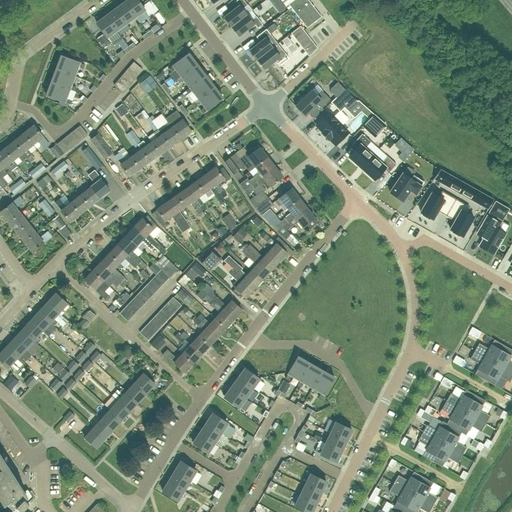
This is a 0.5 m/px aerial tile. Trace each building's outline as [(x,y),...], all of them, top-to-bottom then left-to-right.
[(142,12),(133,0),(127,0),(122,4),(133,19),(142,12)] [(151,5),(147,0),(133,0),(142,12),(151,5)] [(201,0),(199,2),(205,10),(211,6),(206,0),(201,0)] [(247,15),(243,9),(247,6),(241,0),(238,0),(236,1),(239,5),(223,18),(231,28),(247,15)] [(320,16),(307,0),(292,0),(288,4),(306,27),(320,16)] [(133,19),(122,4),(113,11),(123,25),(133,19)] [(123,25),(113,11),(103,18),(114,32),(123,25)] [(165,23),(158,13),(153,17),(160,26),(165,23)] [(247,15),(231,28),(239,37),(255,24),(258,28),(262,25),(256,17),(251,20),(247,15)] [(160,28),(157,24),(150,29),(151,30),(146,33),(149,36),(160,28)] [(300,25),(291,32),(307,53),(316,45),(300,25)] [(257,59),(272,46),(265,37),(270,33),(266,28),(256,36),(260,41),(249,49),(257,59)] [(132,43),(124,32),(120,36),(128,46),(130,50),(135,46),(133,43),(132,43)] [(109,45),(102,35),(97,38),(104,48),(109,45)] [(154,58),(160,54),(164,59),(175,51),(168,41),(151,54),(154,58)] [(272,46),(257,59),(264,69),(275,60),(279,65),(289,57),(285,52),(280,56),(272,46)] [(297,66),(308,58),(305,53),(293,61),(297,66)] [(197,65),(188,54),(168,69),(171,72),(175,70),(180,77),(181,77),(197,65)] [(61,56),(56,69),(75,76),(78,67),(83,69),(84,65),(61,56)] [(152,59),(145,66),(155,76),(162,70),(152,59)] [(129,67),(138,75),(142,70),(133,62),(129,67)] [(205,76),(197,65),(181,77),(180,77),(177,80),(179,83),(183,80),(189,88),(205,76)] [(135,79),(138,75),(129,67),(126,72),(135,79)] [(56,69),(51,82),(70,89),(70,90),(74,91),(76,87),(71,86),(75,76),(56,69)] [(135,79),(126,72),(122,76),(131,84),(135,79)] [(160,73),(155,76),(159,81),(163,78),(160,73)] [(118,81),(127,88),(131,84),(122,76),(118,81)] [(157,86),(150,76),(140,84),(147,93),(157,86)] [(214,87),(205,76),(189,88),(185,91),(188,94),(192,91),(198,99),(214,87)] [(127,88),(118,81),(114,85),(123,93),(127,88)] [(51,82),(46,96),(69,104),(71,100),(66,99),(70,90),(70,89),(51,82)] [(336,113),(346,105),(350,110),(358,104),(341,82),(331,90),(339,99),(330,105),(336,113)] [(214,87),(198,99),(204,107),(200,110),(203,113),(223,98),(214,87)] [(312,89),(295,105),(305,115),(318,103),(322,108),(331,99),(322,89),(317,94),(312,89)] [(73,112),(83,110),(81,102),(72,104),(73,112)] [(212,114),(219,117),(223,108),(216,105),(212,114)] [(343,109),(336,116),(346,126),(353,119),(343,109)] [(171,127),(180,139),(190,132),(175,111),(170,115),(176,123),(171,127)] [(336,145),(349,132),(329,112),(317,125),(323,131),(322,132),(328,139),(329,138),(336,145)] [(370,119),(364,113),(349,128),(355,134),(370,119)] [(152,116),(149,118),(169,147),(180,139),(171,127),(167,122),(160,127),(152,116)] [(150,142),(159,154),(169,147),(149,118),(146,120),(155,132),(153,133),(156,138),(150,142)] [(23,133),(32,145),(37,141),(44,149),(49,145),(33,125),(23,133)] [(82,139),(87,135),(79,126),(75,130),(82,139)] [(78,143),(82,139),(75,130),(70,133),(78,143)] [(131,130),(128,133),(137,146),(141,143),(131,130)] [(23,133),(13,141),(27,158),(31,155),(27,149),(32,145),(23,133)] [(73,146),(78,143),(70,133),(66,137),(73,146)] [(137,146),(128,133),(125,135),(135,147),(137,146)] [(357,148),(349,157),(361,169),(375,154),(367,146),(370,142),(362,134),(352,144),(357,148)] [(110,155),(97,135),(90,140),(104,159),(110,155)] [(61,141),(69,150),(73,146),(66,137),(61,141)] [(26,158),(27,158),(13,141),(3,149),(12,160),(17,157),(21,162),(26,158)] [(69,150),(61,141),(57,145),(64,154),(69,150)] [(149,161),(159,154),(150,142),(140,150),(149,161)] [(63,154),(56,145),(50,150),(57,159),(63,154)] [(88,147),(82,151),(96,170),(102,166),(88,147)] [(254,166),(266,157),(258,147),(253,151),(251,148),(237,158),(233,153),(228,157),(237,169),(243,164),(248,171),(251,168),(254,166)] [(12,160),(3,149),(0,151),(0,164),(2,168),(12,160)] [(128,176),(139,169),(130,157),(129,158),(122,149),(118,152),(119,153),(114,156),(128,176)] [(139,169),(149,161),(140,150),(130,157),(139,169)] [(375,154),(361,169),(374,180),(383,170),(388,174),(396,165),(387,157),(383,161),(375,154)] [(250,185),(274,167),(266,157),(254,166),(256,168),(259,172),(253,177),(249,181),(247,179),(246,180),(245,178),(238,184),(243,190),(250,184),(250,185)] [(63,161),(57,166),(62,172),(68,167),(63,161)] [(41,163),(35,168),(39,174),(46,169),(41,163)] [(62,172),(57,166),(51,171),(56,177),(62,172)] [(214,168),(205,174),(222,198),(226,195),(221,189),(221,190),(216,183),(222,179),(224,182),(230,178),(222,167),(217,171),(214,168)] [(282,177),(274,167),(250,185),(253,189),(258,185),(259,186),(265,180),(270,186),(282,177)] [(39,174),(35,168),(29,173),(33,179),(39,174)] [(95,183),(90,187),(99,198),(109,190),(94,171),(88,175),(95,183)] [(195,181),(203,193),(209,189),(217,201),(222,198),(205,174),(195,181)] [(410,190),(415,194),(424,182),(413,175),(410,179),(404,174),(391,193),(402,201),(410,190)] [(459,193),(465,184),(446,174),(441,183),(459,193)] [(52,181),(48,176),(43,180),(47,185),(52,181)] [(15,184),(20,190),(26,185),(21,179),(15,184)] [(195,181),(185,188),(202,212),(206,210),(198,199),(197,199),(196,198),(203,193),(195,181)] [(20,190),(15,184),(9,189),(14,195),(20,190)] [(485,195),(465,184),(459,193),(480,205),(485,195)] [(89,206),(99,198),(90,187),(80,195),(89,206)] [(175,195),(184,207),(190,202),(194,209),(193,209),(198,215),(202,212),(185,188),(175,195)] [(283,203),(287,207),(299,198),(291,188),(274,201),(279,206),(283,203)] [(255,207),(267,198),(262,191),(250,200),(255,207)] [(439,197),(431,193),(420,212),(423,214),(422,216),(429,220),(430,218),(433,220),(440,207),(447,211),(454,199),(442,192),(439,197)] [(79,214),(89,206),(80,195),(70,203),(79,214)] [(166,202),(183,226),(186,230),(190,227),(183,218),(178,211),(184,207),(175,195),(166,202)] [(0,212),(8,222),(19,213),(15,208),(23,202),(19,197),(0,212)] [(267,198),(255,207),(260,214),(272,205),(267,198)] [(294,217),(306,208),(299,198),(287,207),(291,213),(284,217),(285,219),(277,225),(279,228),(288,222),(294,217)] [(69,222),(79,214),(70,203),(65,207),(59,199),(54,203),(69,222)] [(38,205),(43,210),(49,205),(45,200),(38,205)] [(469,208),(457,201),(450,213),(457,217),(450,229),(452,231),(451,233),(459,237),(460,235),(462,237),(473,217),(466,213),(469,208)] [(183,226),(166,202),(156,209),(156,210),(151,214),(159,224),(163,228),(167,225),(164,221),(171,216),(175,223),(175,224),(178,229),(183,226)] [(54,211),(49,205),(43,210),(47,216),(54,211)] [(294,217),(302,227),(305,224),(309,229),(318,223),(314,218),(306,208),(294,217)] [(19,213),(8,222),(15,232),(27,223),(19,213)] [(143,219),(141,218),(133,227),(144,238),(154,247),(163,255),(166,251),(148,235),(157,225),(148,214),(143,219)] [(237,226),(229,214),(222,219),(230,231),(237,226)] [(65,226),(57,216),(52,220),(60,230),(65,226)] [(487,233),(480,246),(493,254),(505,233),(497,229),(500,223),(488,216),(480,229),(487,233)] [(291,226),(288,222),(279,228),(280,229),(277,231),(285,239),(290,235),(286,230),(291,226)] [(27,223),(15,232),(23,242),(34,233),(27,223)] [(135,245),(136,247),(141,242),(150,251),(154,247),(144,238),(133,227),(125,236),(135,245)] [(227,233),(222,227),(216,231),(221,237),(227,233)] [(247,234),(241,228),(233,237),(239,242),(247,234)] [(219,238),(214,231),(209,235),(214,242),(219,238)] [(39,238),(34,233),(23,242),(31,252),(51,237),(47,232),(39,238)] [(263,232),(259,236),(272,247),(267,252),(278,262),(286,253),(283,250),(287,246),(277,237),(273,242),(263,232)] [(125,236),(116,244),(137,264),(141,260),(131,251),(130,252),(129,251),(135,245),(125,236)] [(289,241),(298,245),(300,240),(292,236),(289,241)] [(137,264),(116,244),(108,253),(118,263),(123,258),(134,268),(137,264)] [(270,271),(278,262),(267,252),(263,257),(249,244),(248,246),(246,245),(244,245),(243,246),(270,271)] [(262,280),(270,271),(243,246),(239,250),(253,263),(248,267),(262,280)] [(390,311),(402,296),(345,251),(327,275),(341,286),(350,276),(382,302),(380,305),(375,301),(369,309),(379,317),(386,308),(390,311)] [(219,259),(212,252),(201,262),(209,269),(219,259)] [(118,263),(108,253),(100,262),(121,282),(124,278),(114,268),(118,263)] [(223,260),(232,269),(254,288),(262,280),(248,267),(248,268),(251,270),(246,275),(240,270),(242,268),(227,255),(223,260)] [(137,264),(143,270),(147,266),(141,260),(137,264)] [(158,261),(155,264),(160,269),(163,266),(158,261)] [(169,261),(161,270),(169,277),(177,269),(169,261)] [(121,282),(100,262),(92,271),(108,287),(112,283),(116,287),(121,282)] [(205,271),(196,263),(191,269),(200,277),(205,271)] [(160,269),(155,264),(154,265),(153,264),(148,269),(155,275),(160,269)] [(142,269),(138,273),(145,279),(149,275),(142,269)] [(254,288),(232,269),(229,273),(236,280),(231,285),(245,298),(254,288)] [(165,282),(169,277),(161,270),(157,274),(165,282)] [(108,287),(92,271),(83,280),(104,299),(108,296),(103,292),(108,287)] [(157,274),(153,279),(161,286),(165,282),(157,274)] [(187,275),(180,283),(195,297),(202,288),(187,275)] [(161,286),(153,279),(148,283),(157,291),(161,286)] [(152,295),(157,291),(148,283),(144,288),(152,295)] [(323,283),(317,286),(322,294),(327,290),(323,283)] [(356,286),(350,294),(361,302),(367,294),(356,286)] [(144,288),(140,292),(148,300),(152,295),(144,288)] [(194,302),(181,290),(177,295),(189,306),(194,302)] [(140,292),(136,296),(144,304),(148,300),(140,292)] [(294,341),(323,302),(310,292),(281,332),(294,341)] [(55,293),(47,302),(58,313),(67,304),(55,293)] [(130,297),(125,293),(120,298),(124,302),(130,297)] [(208,304),(212,299),(207,295),(204,300),(208,304)] [(136,296),(132,301),(140,309),(144,304),(136,296)] [(216,296),(212,300),(233,319),(241,310),(231,300),(226,306),(220,301),(221,301),(216,296)] [(167,302),(176,310),(180,305),(172,297),(167,302)] [(225,328),(233,319),(212,300),(208,304),(213,308),(214,308),(219,313),(215,318),(225,328)] [(132,301),(127,305),(136,313),(140,309),(132,301)] [(38,311),(50,322),(58,313),(47,302),(38,311)] [(163,306),(172,314),(176,310),(167,302),(163,306)] [(127,305),(123,310),(132,318),(136,313),(127,305)] [(159,310),(168,318),(172,314),(163,306),(159,310)] [(193,314),(185,307),(182,310),(185,313),(184,314),(189,318),(193,314)] [(128,322),(132,318),(123,310),(119,314),(128,322)] [(155,315),(164,323),(168,318),(159,310),(155,315)] [(323,326),(331,316),(324,310),(315,320),(323,326)] [(41,331),(48,337),(52,333),(45,327),(50,322),(38,311),(30,321),(41,331)] [(95,316),(90,311),(83,318),(84,320),(77,327),(81,331),(95,316)] [(196,317),(200,322),(204,318),(199,313),(196,317)] [(151,319),(159,327),(164,323),(155,315),(151,319)] [(208,345),(217,337),(206,327),(200,322),(196,317),(192,321),(197,325),(198,325),(202,328),(201,329),(203,331),(198,336),(208,345)] [(225,328),(215,318),(206,327),(217,337),(225,328)] [(147,323),(155,332),(159,327),(151,319),(147,323)] [(384,333),(390,325),(383,319),(376,327),(384,333)] [(33,340),(41,331),(30,321),(21,330),(33,340)] [(348,329),(358,337),(364,330),(354,321),(348,329)] [(143,328),(151,336),(155,332),(147,323),(143,328)] [(143,328),(138,332),(147,340),(151,336),(143,328)] [(481,332),(472,328),(469,334),(477,338),(481,332)] [(308,329),(300,339),(308,345),(316,335),(308,329)] [(13,339),(24,350),(33,340),(21,330),(13,339)] [(200,354),(190,345),(184,339),(179,335),(177,333),(174,336),(180,343),(181,342),(187,347),(182,354),(192,363),(200,354)] [(198,336),(190,345),(200,354),(208,345),(198,336)] [(165,342),(160,337),(151,345),(157,350),(165,342)] [(356,346),(363,352),(371,343),(364,337),(356,346)] [(24,350),(13,339),(4,348),(16,359),(19,362),(23,357),(20,354),(24,350)] [(474,351),(494,363),(504,345),(494,340),(489,349),(478,343),(474,351)] [(88,354),(94,347),(94,346),(90,342),(89,343),(85,348),(83,350),(88,354)] [(511,350),(504,345),(494,363),(511,373),(511,362),(508,360),(511,353),(511,350)] [(0,361),(7,368),(16,359),(4,348),(0,353),(0,361)] [(192,363),(182,354),(180,352),(175,357),(166,349),(161,354),(165,358),(167,357),(183,372),(192,363)] [(94,363),(102,355),(103,354),(98,350),(98,351),(90,359),(94,363)] [(86,355),(81,351),(75,359),(80,363),(86,355)] [(484,380),(494,363),(474,351),(469,359),(479,365),(474,374),(484,380)] [(127,359),(122,354),(116,362),(120,366),(127,359)] [(464,361),(456,356),(453,362),(461,367),(464,361)] [(310,364),(298,357),(285,379),(289,381),(291,376),(300,381),(310,364)] [(82,368),(86,372),(90,368),(94,363),(90,359),(82,368)] [(78,365),(74,361),(67,369),(71,372),(78,365)] [(59,363),(55,369),(62,374),(66,368),(59,363)] [(511,376),(511,373),(494,363),(484,380),(494,385),(499,376),(509,382),(511,376)] [(322,371),(310,364),(300,381),(299,381),(297,385),(300,388),(303,383),(312,388),(322,371)] [(259,379),(244,369),(237,378),(252,389),(259,379)] [(69,374),(65,370),(62,373),(58,378),(63,381),(69,374)] [(86,375),(80,370),(74,377),(84,386),(86,383),(85,382),(84,380),(86,378),(84,377),(86,375)] [(334,378),(322,371),(312,388),(320,393),(318,398),(322,400),(334,378)] [(134,383),(146,393),(154,384),(143,373),(134,383)] [(38,378),(33,374),(24,384),(29,388),(38,378)] [(245,398),(252,389),(237,378),(231,388),(245,398)] [(452,382),(444,378),(441,384),(449,388),(452,382)] [(52,392),(53,392),(61,383),(57,379),(55,381),(48,388),(52,392)] [(76,383),(72,379),(65,386),(69,391),(76,383)] [(92,387),(99,393),(104,388),(98,381),(92,387)] [(126,392),(137,402),(146,393),(134,383),(126,392)] [(283,383),(279,390),(285,393),(289,387),(283,383)] [(68,393),(63,388),(56,396),(61,400),(68,393)] [(245,398),(231,388),(224,397),(239,408),(245,398)] [(446,401),(465,413),(475,395),(466,390),(460,399),(450,393),(446,401)] [(126,392),(117,401),(129,411),(137,402),(126,392)] [(475,395),(465,413),(485,424),(490,416),(480,410),(485,401),(475,395)] [(109,410),(120,421),(129,411),(117,401),(109,410)] [(455,430),(465,413),(446,401),(441,409),(451,415),(446,424),(451,427),(455,430)] [(329,419),(334,410),(323,405),(318,413),(329,419)] [(436,411),(428,406),(424,412),(433,417),(436,411)] [(109,410),(101,419),(100,419),(112,430),(120,421),(109,410)] [(388,415),(397,419),(399,414),(390,410),(388,415)] [(74,416),(70,412),(63,419),(67,423),(74,416)] [(241,422),(245,417),(240,413),(235,418),(241,422)] [(485,424),(465,413),(455,430),(461,433),(465,435),(470,426),(480,432),(485,424)] [(227,424),(212,414),(206,424),(221,434),(227,424)] [(92,429),(103,439),(112,430),(100,419),(101,419),(97,416),(88,425),(92,429)] [(319,417),(313,429),(321,434),(327,422),(319,417)] [(352,430),(335,422),(330,433),(346,441),(352,430)] [(451,427),(446,424),(442,422),(436,431),(426,425),(422,433),(441,444),(451,427)] [(221,434),(206,424),(199,433),(214,443),(221,434)] [(455,430),(451,427),(441,444),(461,456),(466,447),(456,442),(461,433),(455,430)] [(95,448),(103,439),(92,429),(83,438),(95,448)] [(214,443),(199,433),(193,443),(208,453),(214,443)] [(346,441),(330,433),(325,443),(341,451),(346,441)] [(432,462),(441,444),(422,433),(417,441),(427,447),(422,456),(432,462)] [(250,443),(240,437),(237,442),(244,446),(247,449),(250,443)] [(300,451),(309,455),(315,442),(307,438),(300,451)] [(336,462),(341,451),(325,443),(320,454),(336,462)] [(461,456),(441,444),(432,462),(441,467),(447,458),(457,463),(461,456)] [(8,511),(15,506),(20,511),(32,499),(31,499),(33,498),(27,489),(26,490),(0,450),(0,500),(7,511),(8,511)] [(295,459),(289,471),(298,475),(303,463),(295,459)] [(196,471),(180,462),(174,472),(190,481),(196,471)] [(190,481),(174,472),(168,481),(184,491),(190,481)] [(393,483),(413,494),(423,477),(413,472),(408,481),(398,475),(393,483)] [(326,482),(310,474),(305,485),(321,493),(326,482)] [(423,477),(413,494),(433,506),(437,498),(427,492),(432,483),(423,477)] [(184,491),(168,481),(162,492),(177,501),(184,491)] [(394,506),(403,511),(413,494),(393,483),(389,491),(399,497),(394,506)] [(321,493),(305,485),(300,495),(316,503),(321,493)] [(429,511),(433,506),(413,494),(403,511),(404,511),(415,511),(418,508),(425,511),(429,511)] [(311,511),(316,503),(300,495),(295,506),(307,511),(311,511)] [(277,511),(282,511),(289,501),(280,497),(273,510),(277,511)]
